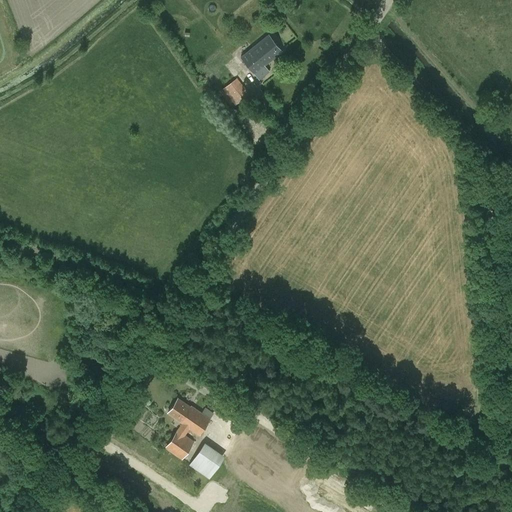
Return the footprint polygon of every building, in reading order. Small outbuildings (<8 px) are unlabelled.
[(268,36),(240,58),(258,82),(269,73),(264,67),(282,53),(268,36)] [(220,90),(232,107),(249,94),(237,78),(220,90)] [(179,423),(181,424),(165,447),(182,459),(194,441),(185,435),(189,429),(198,435),(214,413),(205,407),(200,412),(191,405),(190,406),(177,397),(168,412),(180,421),(179,423)] [(224,455),(205,442),(189,464),(209,478),(224,455)] [(241,478),(221,464),(212,476),(233,490),(241,478)] [(216,510),(214,511),(244,511),(232,503),(228,508),(226,507),(225,508),(222,506),(218,511),(216,510)]
